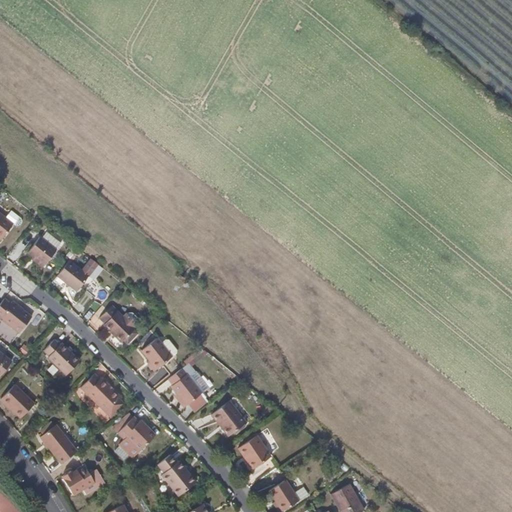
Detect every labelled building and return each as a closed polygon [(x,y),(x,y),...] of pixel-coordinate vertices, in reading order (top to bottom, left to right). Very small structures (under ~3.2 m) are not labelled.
[(16,224),(8,218),(0,211),(0,236),(4,240),(16,224)] [(23,218),(13,211),(8,218),(16,224),(19,226),(23,226),(25,223),(25,221),(23,218)] [(45,240),(50,233),(45,229),(40,236),(45,240)] [(60,240),(50,233),(45,240),(55,247),(60,240)] [(45,240),(40,236),(38,234),(26,251),(43,263),(56,247),(55,247),(45,240)] [(89,273),(97,263),(90,258),(82,268),(89,273)] [(75,291),(87,276),(66,260),(54,275),(75,291)] [(11,301),(9,303),(2,297),(0,299),(0,318),(17,332),(30,315),(11,301)] [(136,328),(124,317),(113,306),(100,320),(105,325),(104,326),(115,336),(114,337),(122,344),(124,341),(129,336),(135,330),(136,329),(136,328)] [(133,313),(127,313),(124,317),(136,328),(139,324),(139,319),(133,313)] [(135,330),(129,336),(133,339),(138,334),(135,330)] [(176,354),(165,339),(161,334),(141,349),(148,359),(156,369),(176,354)] [(172,337),(170,335),(165,339),(176,354),(181,350),(180,348),(172,337)] [(59,341),(53,336),(43,346),(49,351),(47,353),(65,371),(77,358),(76,358),(78,356),(61,340),(59,341)] [(133,339),(129,336),(124,341),(128,345),(133,339)] [(0,373),(9,361),(0,354),(0,373)] [(156,369),(148,359),(146,361),(154,371),(156,369)] [(188,406),(204,393),(182,366),(169,377),(175,386),(173,387),(188,406)] [(100,378),(98,381),(93,376),(79,390),(103,414),(117,399),(119,397),(100,378)] [(33,404),(13,385),(0,398),(0,399),(19,418),(33,404)] [(123,405),(117,399),(103,414),(109,420),(123,405)] [(249,420),(232,399),(212,414),(230,436),(249,420)] [(137,423),(131,417),(113,431),(119,439),(121,437),(122,438),(114,444),(127,459),(152,438),(139,421),(137,423)] [(78,450),(57,425),(41,438),(61,464),(78,450)] [(254,469),(271,458),(257,436),(237,448),(243,458),(246,456),(254,469)] [(174,463),(168,454),(154,465),(161,474),(159,475),(175,496),(194,482),(177,460),(174,463)] [(96,482),(91,473),(87,467),(74,475),(72,472),(63,478),(74,496),(84,490),(96,482)] [(87,495),(106,483),(97,469),(91,473),(96,482),(84,490),(87,495)] [(293,492),(284,479),(266,491),(280,511),(306,494),(302,487),(293,492)] [(339,511),(363,511),(364,511),(350,485),(331,496),(339,511)] [(126,511),(120,502),(102,511),(126,511)] [(205,511),(200,503),(184,511),(205,511)]
